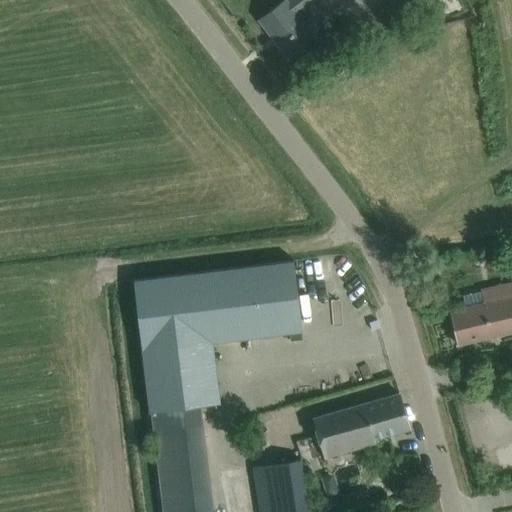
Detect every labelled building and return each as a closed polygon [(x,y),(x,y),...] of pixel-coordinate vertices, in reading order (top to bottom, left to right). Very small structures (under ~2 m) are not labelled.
[(315,0),(285,0),(283,0),(259,19),(287,56),(313,36),(296,14),(314,0),(315,0)] [(147,411),(150,411),(162,511),(213,511),(201,404),(219,402),(212,342),(302,330),(293,260),(131,279),(147,411)] [(456,344),(511,331),(511,291),(504,293),(502,285),(480,290),(483,303),(449,311),(456,344)] [(375,442),(374,439),(409,428),(398,393),(312,418),(323,458),(375,442)] [(309,511),(301,458),(251,466),(257,511),(309,511)]
